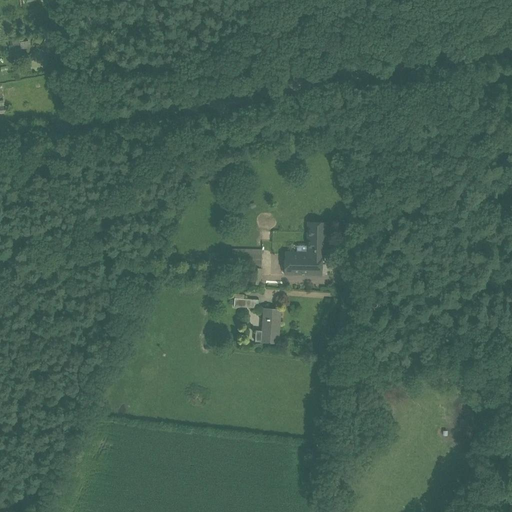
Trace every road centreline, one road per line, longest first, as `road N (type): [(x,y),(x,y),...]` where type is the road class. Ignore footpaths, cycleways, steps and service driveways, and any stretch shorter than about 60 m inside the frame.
road 1 (unclassified): [(0,143),(511,47)]
road 2 (track): [(320,81),(364,226),(316,451),(315,485),(331,511)]
